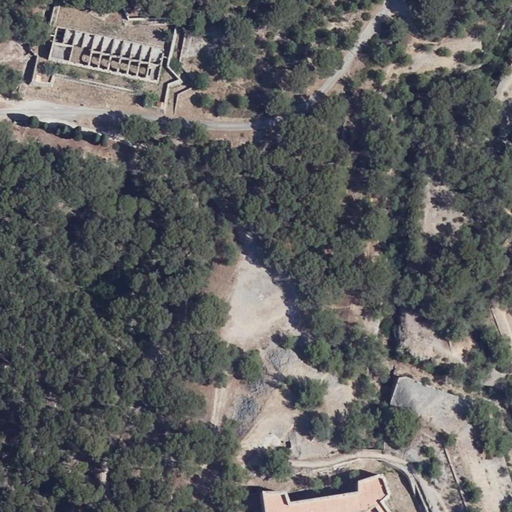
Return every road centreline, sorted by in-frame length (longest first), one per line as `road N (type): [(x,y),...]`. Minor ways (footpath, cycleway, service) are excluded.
road 1 (unclassified): [(394,0),(334,79),(274,126),(201,130),(0,110)]
road 2 (track): [(151,146),(192,195),(198,250),(194,282),(103,469),(111,511)]
road 3 (track): [(53,117),(191,166),(230,205),(240,229)]
